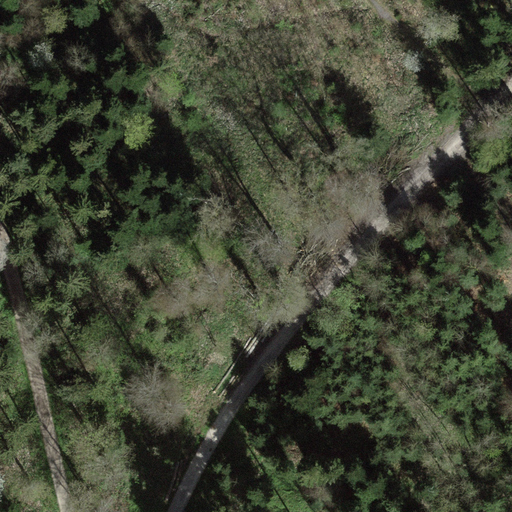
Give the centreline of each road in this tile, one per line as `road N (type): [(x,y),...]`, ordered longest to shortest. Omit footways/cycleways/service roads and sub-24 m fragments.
road 1 (track): [(497,99),(282,335),(227,414),(175,511)]
road 2 (track): [(0,254),(72,511)]
